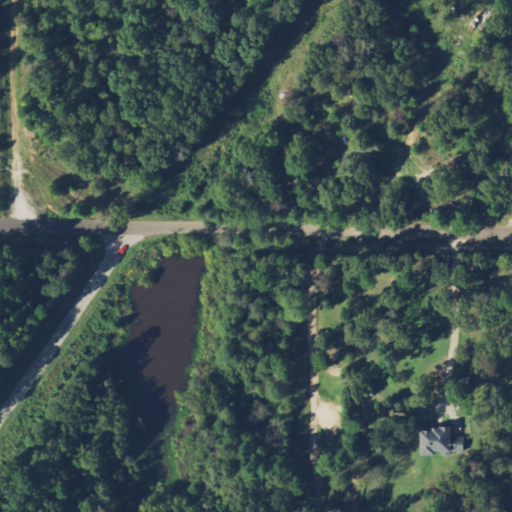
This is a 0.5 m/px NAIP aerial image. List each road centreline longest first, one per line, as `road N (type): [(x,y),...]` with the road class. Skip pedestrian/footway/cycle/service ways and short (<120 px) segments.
road 1 (residential): [(511,232),(0,222)]
road 2 (residential): [(127,226),(109,263),(0,411)]
